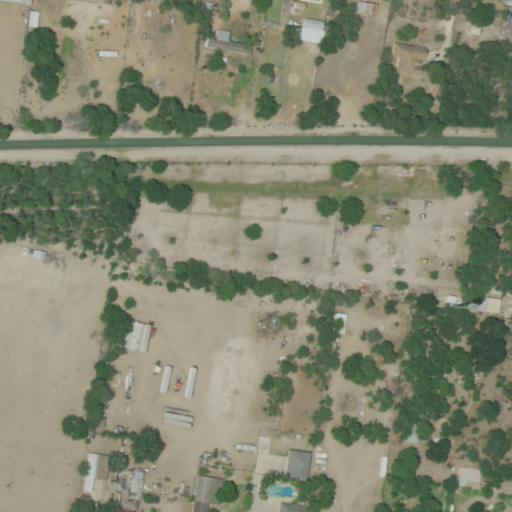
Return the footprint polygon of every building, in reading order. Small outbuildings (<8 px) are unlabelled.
[(354,12),(372,15),(374,4),(355,2),(354,12)] [(317,31),(298,29),(297,39),(316,40),(317,31)] [(206,37),(205,47),(248,54),(250,45),(227,41),(228,31),(217,30),(215,39),(206,37)] [(398,61),(397,72),(421,75),(424,47),(393,43),(391,61),(398,61)] [(470,311),(484,311),(484,296),(470,296),(470,311)] [(344,334),(346,314),(335,312),(332,332),(344,334)] [(418,422),(404,422),(404,440),(418,440),(418,422)] [(283,480),(306,483),(308,451),(286,449),(283,480)] [(108,456),(88,453),(82,491),(90,493),(93,478),(104,480),(108,456)] [(218,506),(221,478),(194,475),(190,511),(206,511),(207,505),(218,506)] [(277,511),(300,511),(301,506),(279,502),(277,511)]
